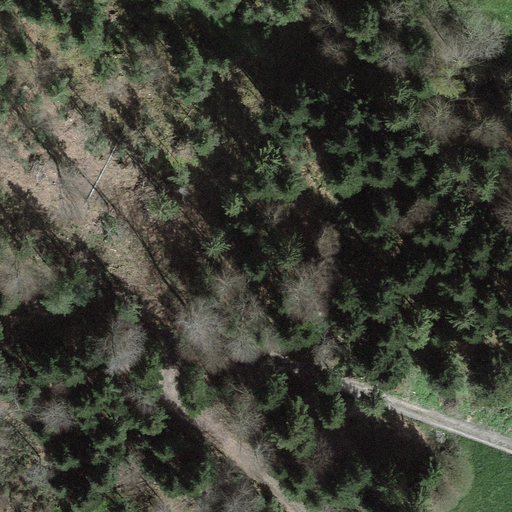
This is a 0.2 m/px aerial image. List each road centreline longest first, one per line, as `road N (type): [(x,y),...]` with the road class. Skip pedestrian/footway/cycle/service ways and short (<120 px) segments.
road 1 (track): [(511,450),(351,377),(158,348),(179,398),(306,511)]
road 2 (track): [(50,273),(158,348)]
